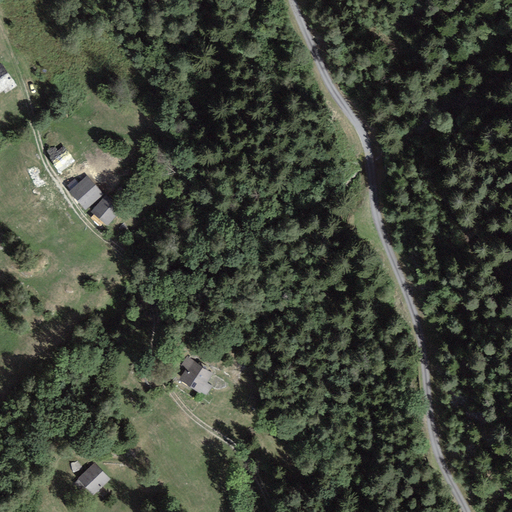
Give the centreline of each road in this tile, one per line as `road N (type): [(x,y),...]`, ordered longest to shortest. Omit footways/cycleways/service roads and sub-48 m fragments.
road 1 (track): [(276,511),(270,485),(158,376),(149,289),(48,165),(0,23)]
road 2 (unclassified): [(293,0),(368,152),(459,511)]
